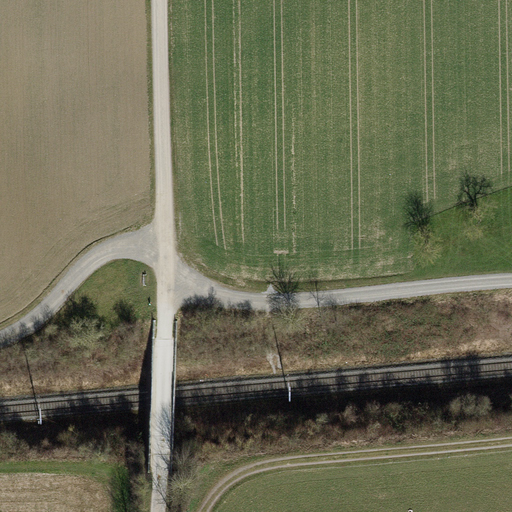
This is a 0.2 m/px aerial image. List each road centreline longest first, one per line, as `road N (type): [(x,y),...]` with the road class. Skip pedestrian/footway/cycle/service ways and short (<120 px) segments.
road 1 (track): [(164,289),(264,301),(511,280)]
road 2 (track): [(511,438),(291,455),(224,481),(198,511)]
road 3 (track): [(161,0),(164,248)]
road 4 (track): [(164,289),(158,511)]
road 5 (track): [(0,338),(34,320),(92,263),(127,244),(164,248)]
